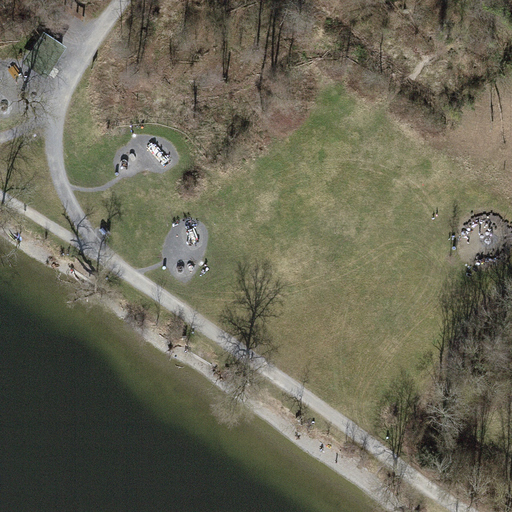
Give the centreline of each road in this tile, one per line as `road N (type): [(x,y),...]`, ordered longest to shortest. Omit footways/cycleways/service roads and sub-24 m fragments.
road 1 (track): [(468,511),(0,191)]
road 2 (track): [(95,252),(61,186),(53,148),(57,103)]
road 3 (track): [(57,103),(124,0)]
